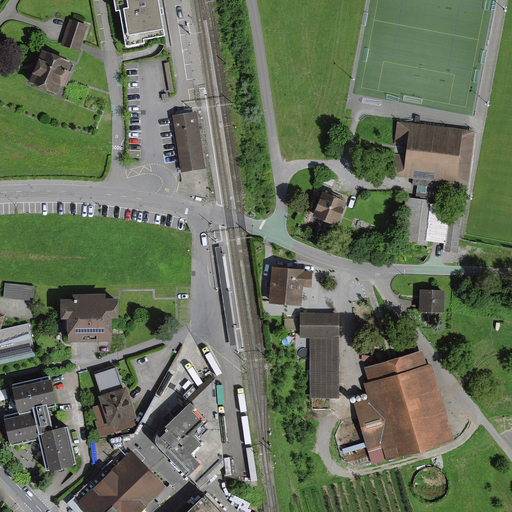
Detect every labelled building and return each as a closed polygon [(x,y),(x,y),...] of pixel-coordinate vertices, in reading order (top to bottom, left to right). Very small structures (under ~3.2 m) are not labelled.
[(166,38),(158,0),(114,0),(117,13),(120,12),(127,49),(145,45),(144,42),(166,38)] [(86,28),(72,23),(64,46),(79,51),(86,28)] [(73,65),(45,54),(33,84),(61,95),(73,65)] [(170,93),(174,93),(169,64),(165,64),(170,93)] [(183,172),(202,170),(195,117),(176,120),(183,172)] [(473,134),(401,126),(396,175),(467,183),(473,134)] [(345,200),(325,192),(315,214),(336,223),(345,200)] [(425,196),(401,193),(397,236),(421,239),(425,196)] [(236,344),(221,245),(215,246),(230,345),(236,344)] [(302,268),(273,266),(272,300),(300,302),(301,284),(311,285),(311,273),(302,273),(302,268)] [(33,285),(6,283),(5,294),(32,297),(33,285)] [(443,290),(423,289),(422,309),(442,309),(443,290)] [(74,299),(63,299),(63,315),(70,315),(70,338),(111,338),(111,314),(117,314),(117,299),(104,299),(104,294),(74,294),(74,299)] [(0,329),(0,326),(4,314),(0,312),(0,355),(33,348),(28,324),(0,329)] [(338,316),(302,316),(302,339),(311,339),(311,399),(338,399),(338,316)] [(450,443),(422,354),(364,373),(372,400),(360,403),(374,449),(386,446),(391,462),(450,443)] [(103,393),(123,386),(116,366),(96,372),(103,393)] [(222,462),(213,377),(158,429),(156,436),(158,442),(199,485),(222,462)] [(15,388),(21,413),(6,416),(12,443),(41,437),(48,469),(75,463),(67,424),(53,427),(49,406),(56,405),(50,380),(15,388)] [(123,386),(103,393),(101,393),(110,422),(136,413),(126,385),(123,386)] [(132,453),(79,499),(90,511),(135,511),(163,488),(132,453)] [(215,511),(207,503),(197,511),(215,511)]
